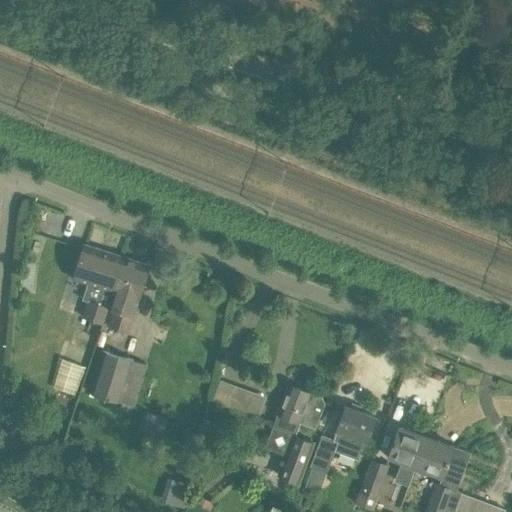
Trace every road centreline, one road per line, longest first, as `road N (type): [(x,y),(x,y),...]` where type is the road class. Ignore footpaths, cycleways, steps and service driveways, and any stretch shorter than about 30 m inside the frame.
road 1 (unclassified): [(511,369),(4,178)]
road 2 (tertiary): [(511,144),(68,0)]
